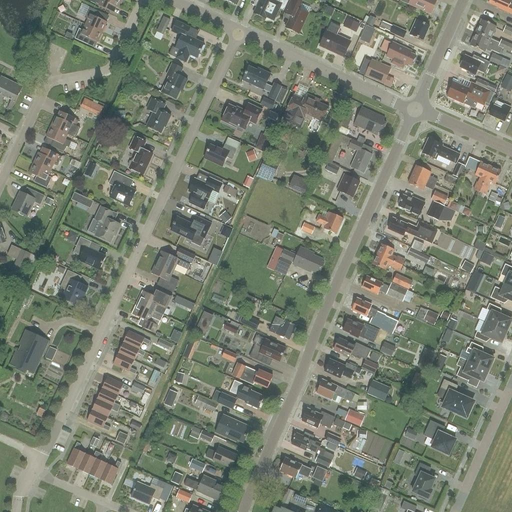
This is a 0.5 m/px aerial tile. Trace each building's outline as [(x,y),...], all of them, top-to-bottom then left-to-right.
[(122,0),(97,0),(96,4),(109,10),(111,5),(118,8),(122,0)] [(260,0),(254,13),(266,19),(267,17),(272,20),(276,18),(282,4),(286,6),(288,0),(260,0)] [(300,34),(309,14),(298,9),(301,2),(297,0),(291,0),(287,11),(293,14),(286,28),(300,34)] [(401,0),(401,2),(408,5),(431,15),(438,0),(437,0),(401,0)] [(490,0),(489,3),(499,7),(499,8),(511,14),(511,4),(510,4),(511,1),(510,0),(490,0)] [(86,25),(103,33),(108,22),(101,19),(103,14),(90,8),(85,18),(89,20),(86,25)] [(363,22),(367,24),(373,26),(376,19),(370,16),(370,18),(366,16),(363,22)] [(163,36),(170,20),(164,17),(156,32),(163,36)] [(354,31),(358,23),(347,18),(343,26),(354,31)] [(423,41),(430,26),(416,20),(410,34),(423,41)] [(481,20),(476,33),(491,40),(496,27),(481,20)] [(169,55),(177,59),(187,64),(191,55),(198,58),(205,44),(187,35),(191,28),(177,22),(172,32),(182,36),(176,48),(181,50),(181,51),(173,47),(169,55)] [(393,27),(382,22),(379,28),(384,31),(385,30),(390,32),(390,33),(403,39),(407,32),(393,26),(393,27)] [(96,48),(103,33),(86,25),(84,31),(80,29),(75,39),(96,48)] [(342,54),(350,38),(325,27),(317,43),(335,51),(342,54)] [(511,36),(511,29),(505,27),(503,33),(511,37),(511,36)] [(500,44),(490,40),(491,40),(476,33),(470,46),(485,52),(485,51),(491,53),(492,51),(500,55),(503,50),(511,54),(511,53),(511,45),(502,41),(500,44)] [(393,43),(387,58),(392,60),(391,64),(403,69),(405,66),(406,66),(407,64),(411,66),(416,56),(410,53),(411,51),(393,43)] [(502,59),(493,54),(490,61),(499,66),(502,59)] [(465,56),(460,67),(470,72),(468,76),(474,78),(477,70),(485,74),(490,62),(477,56),(475,60),(465,56)] [(394,79),(388,77),(391,69),(372,60),(365,77),(384,85),(384,86),(390,89),(394,79)] [(185,87),(188,80),(180,76),(184,69),(173,64),(168,76),(169,77),(162,93),(177,100),(183,86),(185,87)] [(282,103),(288,90),(275,84),(273,87),(267,84),(271,75),(264,71),(263,73),(249,67),(243,80),(271,93),(268,99),(275,103),(276,101),(282,103)] [(511,92),(511,89),(511,77),(507,75),(501,88),(511,92)] [(0,95),(1,96),(0,97),(0,104),(1,105),(5,98),(12,82),(1,77),(0,78),(0,95)] [(475,84),(494,93),(496,88),(477,79),(475,84)] [(12,82),(5,98),(12,101),(8,109),(12,110),(23,88),(12,82)] [(494,93),(475,84),(473,90),(462,85),(461,86),(453,83),(447,96),(475,109),(477,103),(487,108),(494,93)] [(322,122),(329,108),(313,101),(314,98),(306,95),(304,101),(294,96),(283,121),(301,129),(307,115),(322,122)] [(272,110),(275,104),(276,103),(268,99),(264,98),(261,105),(272,110)] [(167,124),(171,116),(163,112),(166,105),(153,99),(148,110),(154,113),(147,127),(161,134),(166,124),(167,124)] [(496,102),(489,115),(504,122),(511,108),(503,104),(503,105),(496,102)] [(237,109),(229,105),(222,121),(237,128),(237,127),(246,130),(250,122),(256,125),(263,110),(249,104),(246,111),(238,107),(237,109)] [(383,132),(386,123),(383,122),(384,119),(377,116),(378,115),(355,105),(350,116),(356,119),(354,125),(373,133),(374,132),(378,133),(379,131),(383,132)] [(115,112),(115,120),(125,120),(125,112),(115,112)] [(278,115),(270,112),(267,118),(276,121),(278,115)] [(52,127),(68,135),(71,128),(75,130),(79,121),(66,115),(63,120),(56,117),(52,127)] [(66,140),(68,135),(52,127),(44,143),(64,153),(67,147),(69,148),(72,142),(66,140)] [(283,128),(280,137),(279,138),(289,143),(294,133),(283,128)] [(262,134),(256,148),(265,152),(271,138),(262,134)] [(137,152),(129,169),(144,176),(153,155),(143,150),(146,143),(135,137),(130,149),(137,152)] [(456,163),(460,155),(442,147),(442,145),(428,139),(422,153),(436,159),(438,155),(456,163)] [(352,140),(349,147),(348,148),(357,152),(350,168),(353,168),(364,174),(372,155),(361,150),(363,145),(352,140)] [(273,151),(283,156),(287,147),(277,142),(273,151)] [(222,151),(211,145),(204,159),(222,167),(227,158),(232,160),(237,150),(225,144),(222,151)] [(34,163),(51,171),(55,161),(59,163),(62,157),(49,151),(46,156),(39,153),(34,163)] [(249,162),(257,159),(254,151),(246,154),(249,162)] [(264,160),(261,168),(257,176),(271,182),(275,174),(278,166),(280,161),(267,155),(264,160)] [(320,168),(324,157),(318,155),(314,166),(320,168)] [(477,182),(474,190),(480,192),(491,167),(481,162),(475,175),(480,178),(478,183),(477,182)] [(47,188),(49,184),(52,178),(48,176),(51,171),(34,163),(29,173),(37,177),(34,182),(47,188)] [(337,175),(339,169),(328,164),(326,170),(337,175)] [(464,167),(458,164),(452,176),(459,179),(464,167)] [(438,180),(430,176),(431,172),(417,166),(413,175),(427,181),(435,184),(436,185),(438,180)] [(491,167),(480,192),(486,195),(489,188),(488,187),(490,182),(496,184),(502,172),(491,167)] [(115,172),(109,184),(115,187),(110,198),(129,207),(137,191),(125,186),(128,178),(115,172)] [(210,178),(210,179),(199,174),(197,180),(195,179),(189,192),(194,194),(190,203),(204,210),(208,201),(214,204),(223,184),(210,178)] [(344,175),(337,190),(353,197),(360,182),(344,175)] [(433,190),(436,185),(435,184),(427,181),(413,175),(408,184),(423,190),(425,186),(433,190)] [(459,181),(446,175),(443,183),(446,184),(447,183),(456,187),(459,181)] [(254,180),(248,177),(243,186),(250,189),(254,180)] [(226,186),(224,193),(235,197),(237,191),(226,186)] [(25,194),(21,192),(12,210),(27,217),(35,202),(41,205),(45,196),(27,188),(25,194)] [(444,205),(448,197),(436,191),(432,200),(444,205)] [(94,202),(75,193),(71,200),(90,209),(94,202)] [(420,216),(425,203),(413,197),(412,199),(403,195),(398,206),(407,210),(406,211),(411,214),(412,212),(420,216)] [(48,198),(45,204),(50,207),(53,201),(48,198)] [(445,207),(445,206),(434,202),(428,216),(438,221),(445,207)] [(116,231),(117,232),(121,225),(114,221),(117,214),(101,207),(95,220),(101,223),(95,236),(111,243),(116,231)] [(231,219),(225,212),(219,217),(225,224),(231,219)] [(337,235),(344,218),(331,213),(328,219),(319,215),(316,222),(325,226),(324,229),(337,235)] [(178,217),(171,231),(192,241),(191,242),(201,247),(205,238),(212,224),(197,217),(193,225),(178,217)] [(393,218),(388,229),(403,236),(405,232),(432,244),(438,232),(419,224),(417,227),(408,223),(408,225),(393,218)] [(314,228),(304,223),(301,231),(311,235),(314,228)] [(232,231),(224,227),(220,234),(229,237),(232,231)] [(75,242),(79,234),(71,230),(67,238),(75,242)] [(79,260),(100,270),(106,256),(98,253),(101,246),(81,237),(74,253),(81,256),(79,260)] [(474,248),(483,252),(486,245),(477,241),(474,248)] [(377,254),(402,266),(405,260),(397,257),(392,255),(394,250),(381,244),(377,254)] [(22,251),(12,246),(7,256),(17,260),(9,278),(18,282),(31,255),(22,250),(22,251)] [(320,272),(324,263),(322,262),(323,259),(313,255),(314,253),(300,247),(297,256),(284,250),(278,265),(288,269),(291,264),(310,273),(311,271),(316,273),(317,270),(320,272)] [(192,263),(196,256),(179,248),(176,255),(192,263)] [(407,255),(430,266),(434,259),(410,248),(407,255)] [(157,262),(174,270),(176,265),(189,271),(191,265),(162,252),(157,262)] [(481,261),(489,263),(492,255),(484,252),(481,261)] [(400,271),(402,266),(377,254),(372,265),(385,270),(388,265),(393,267),(392,268),(400,271)] [(171,277),(174,270),(157,262),(152,274),(165,280),(161,287),(174,293),(179,281),(171,277)] [(470,274),(474,267),(465,262),(461,269),(470,274)] [(505,285),(511,287),(511,267),(505,265),(501,276),(506,278),(503,284),(505,285)] [(425,267),(423,275),(432,277),(434,269),(425,267)] [(86,294),(89,287),(79,283),(82,277),(68,271),(60,288),(66,291),(63,298),(79,305),(84,293),(86,294)] [(367,277),(362,288),(378,294),(379,291),(387,294),(386,296),(403,303),(413,282),(397,275),(392,284),(391,284),(390,287),(382,284),(383,284),(367,277)] [(511,301),(511,287),(505,285),(503,291),(495,288),(491,299),(503,304),(508,300),(511,301)] [(138,303),(155,311),(162,314),(169,298),(155,291),(153,296),(143,292),(138,303)] [(177,295),(174,301),(191,309),(194,303),(177,295)] [(357,299),(352,310),(367,317),(368,315),(371,316),(371,317),(372,318),(369,325),(393,335),(399,323),(386,317),(386,316),(385,316),(385,315),(377,312),(378,311),(371,308),(372,305),(357,299)] [(164,315),(162,314),(155,311),(138,303),(133,314),(142,318),(138,326),(154,334),(160,322),(164,315)] [(487,323),(507,332),(511,321),(499,315),(501,310),(490,304),(487,310),(490,312),(485,323),(487,324),(487,323)] [(439,316),(428,311),(424,321),(434,326),(439,316)] [(447,321),(450,315),(443,312),(440,318),(447,321)] [(256,331),(260,324),(245,317),(237,314),(234,320),(242,324),(241,324),(256,331)] [(274,323),(270,331),(275,334),(289,340),(296,326),(286,322),(277,318),(276,318),(274,323)] [(365,324),(364,326),(355,322),(355,323),(348,320),(343,330),(350,333),(350,334),(358,338),(359,337),(374,344),(380,331),(365,324)] [(239,329),(227,323),(224,330),(236,335),(239,329)] [(502,343),(507,332),(487,323),(487,324),(482,334),(477,332),(475,338),(486,342),(490,339),(502,343)] [(34,373),(49,341),(26,330),(19,346),(15,344),(13,349),(17,351),(11,365),(17,368),(16,369),(28,375),(29,371),(34,373)] [(174,330),(171,339),(179,341),(182,332),(174,330)] [(129,331),(124,342),(140,349),(143,342),(149,345),(151,341),(129,331)] [(176,346),(161,339),(158,345),(173,352),(176,346)] [(198,343),(190,339),(186,347),(187,347),(183,358),(190,361),(198,343)] [(361,357),(366,360),(371,349),(357,343),(355,346),(339,339),(334,350),(350,358),(351,355),(360,359),(361,357)] [(286,349),(266,340),(263,348),(255,345),(250,357),(261,362),(264,355),(280,362),(286,349)] [(124,342),(119,353),(135,360),(138,353),(144,356),(146,352),(140,349),(124,342)] [(395,348),(384,343),(379,353),(391,358),(395,348)] [(469,362),(488,371),(494,359),(481,354),(483,348),(471,343),(469,349),(472,350),(467,361),(469,362)] [(52,362),(57,351),(50,348),(45,359),(52,362)] [(237,356),(225,351),(222,358),(234,363),(237,356)] [(377,361),(380,354),(373,351),(370,358),(377,361)] [(119,353),(114,364),(136,374),(137,371),(131,368),(135,360),(119,353)] [(345,366),(330,360),(324,372),(340,379),(342,375),(350,379),(353,373),(360,376),(362,371),(347,364),(345,366)] [(378,366),(365,361),(362,369),(375,374),(378,366)] [(483,382),(488,371),(469,362),(464,373),(459,371),(457,377),(468,381),(472,377),(483,382)] [(258,372),(246,366),(238,363),(232,375),(254,385),(255,382),(268,388),(273,377),(259,371),(258,372)] [(416,373),(411,384),(419,388),(425,377),(416,373)] [(182,385),(184,376),(178,374),(175,384),(182,385)] [(108,377),(103,388),(118,395),(122,388),(128,390),(130,387),(108,377)] [(347,391),(323,380),(320,386),(318,386),(315,392),(317,393),(316,394),(339,404),(342,398),(352,403),(352,402),(357,404),(360,397),(355,395),(356,394),(347,390),(347,391)] [(258,410),(259,409),(264,397),(251,392),(252,389),(252,388),(243,384),(243,385),(235,381),(230,392),(234,394),(239,396),(238,397),(238,398),(238,399),(245,402),(244,404),(258,410)] [(467,418),(473,403),(474,402),(455,394),(458,387),(444,381),(441,389),(450,393),(443,408),(467,418)] [(390,389),(373,382),(367,395),(384,403),(390,389)] [(145,388),(134,383),(132,389),(143,394),(145,388)] [(103,388),(98,399),(119,409),(121,406),(115,403),(118,395),(103,388)] [(168,389),(165,404),(173,406),(176,391),(168,389)] [(238,399),(222,392),(218,403),(233,410),(238,399)] [(218,405),(199,396),(196,403),(215,412),(218,405)] [(98,399),(93,410),(108,417),(112,409),(118,412),(119,409),(98,399)] [(402,399),(398,408),(406,412),(410,402),(402,399)] [(346,417),(348,412),(338,408),(336,413),(346,417)] [(307,409),(302,421),(311,425),(313,427),(317,429),(319,425),(330,430),(335,419),(322,413),(321,415),(307,409)] [(93,410),(87,421),(109,431),(111,427),(105,424),(108,417),(93,410)] [(364,417),(349,411),(345,421),(360,428),(364,417)] [(223,416),(216,433),(236,441),(237,440),(244,443),(250,428),(223,416)] [(352,426),(337,420),(334,425),(349,432),(352,426)] [(449,455),(456,440),(442,434),(445,428),(430,421),(423,437),(435,442),(432,448),(449,455)] [(212,443),(215,436),(194,427),(190,436),(199,440),(200,438),(212,443)] [(415,441),(418,433),(408,429),(405,436),(415,441)] [(366,439),(367,432),(358,431),(357,439),(366,439)] [(116,441),(124,445),(128,436),(120,432),(116,441)] [(318,451),(319,449),(321,445),(312,441),(314,437),(305,433),(303,437),(296,433),(291,444),(306,451),(307,450),(316,454),(318,451)] [(341,439),(328,434),(325,440),(338,446),(341,439)] [(93,438),(90,445),(96,448),(100,441),(93,438)] [(77,443),(67,464),(78,469),(86,453),(78,450),(81,444),(77,443)] [(232,469),(238,456),(219,448),(216,453),(209,450),(206,458),(232,469)] [(329,469),(332,461),(334,456),(325,452),(326,452),(319,449),(318,451),(319,452),(315,463),(329,469)] [(86,453),(78,469),(89,475),(99,453),(96,451),(93,457),(86,453)] [(99,453),(89,475),(100,480),(108,464),(100,460),(103,454),(99,453)] [(308,478),(311,470),(285,459),(280,471),(288,474),(289,476),(296,479),(298,474),(308,478)] [(206,466),(193,460),(190,468),(203,474),(206,466)] [(108,464),(100,480),(111,485),(121,463),(118,461),(115,467),(108,464)] [(428,500),(432,491),(430,490),(435,480),(428,476),(431,469),(420,464),(415,476),(419,478),(413,493),(420,496),(419,498),(426,501),(427,499),(428,500)] [(327,471),(317,467),(311,479),(322,483),(327,471)] [(363,481),(367,473),(357,469),(354,476),(363,481)] [(183,476),(175,473),(171,482),(179,486),(183,476)] [(225,486),(204,476),(200,484),(195,482),(187,479),(184,486),(218,501),(225,486)] [(378,490),(380,484),(371,480),(368,487),(378,490)] [(160,481),(158,487),(151,484),(149,488),(137,483),(131,497),(150,505),(153,498),(159,501),(160,499),(167,502),(173,487),(160,481)] [(192,497),(180,491),(176,499),(189,504),(192,497)] [(409,511),(408,511),(415,511),(417,508),(404,502),(401,509),(409,511)]
